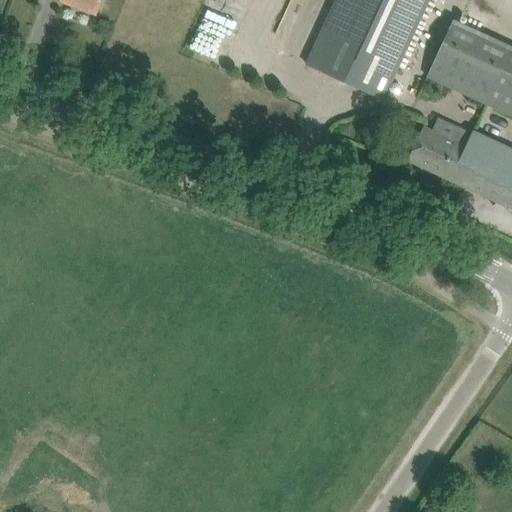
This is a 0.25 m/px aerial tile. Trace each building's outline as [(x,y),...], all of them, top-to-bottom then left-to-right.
[(61,0),(61,1),(96,15),(101,0),(61,0)] [(337,0),(308,66),(382,100),(428,0),(337,0)] [(511,45),(454,19),(427,76),(511,115),(511,45)] [(188,46),(226,62),(236,36),(198,20),(188,46)] [(444,122),(439,134),(423,127),(408,161),(511,209),(511,149),(473,131),(472,134),(444,122)]
